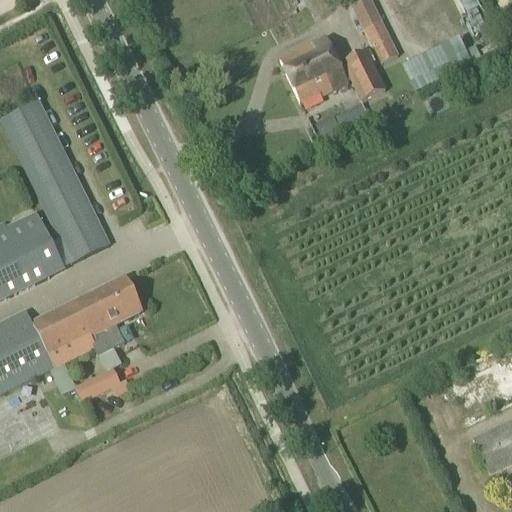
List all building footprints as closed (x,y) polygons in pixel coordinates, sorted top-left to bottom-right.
[(363,35),(380,68),(398,59),(380,26),(363,35)] [(347,88),(325,43),(279,65),(299,106),(331,91),(333,95),(347,88)] [(341,67),(360,106),(385,94),(365,55),(341,67)] [(34,106),(0,123),(0,129),(19,167),(57,244),(69,269),(108,249),(95,223),(37,105),(34,106)] [(332,120),(339,137),(369,124),(362,107),(332,120)] [(336,154),(324,160),(330,170),(341,164),(336,154)] [(0,306),(35,289),(32,283),(61,269),(50,247),(35,216),(6,231),(4,226),(0,227),(0,306)] [(75,392),(76,392),(64,369),(93,355),(96,361),(124,347),(114,328),(140,315),(124,282),(31,328),(25,316),(0,328),(0,400),(49,376),(61,399),(75,392)] [(111,373),(76,392),(75,392),(83,408),(120,389),(111,373)] [(489,477),(511,466),(511,423),(473,443),(489,477)] [(511,504),(511,477),(494,486),(504,508),(511,504)]
